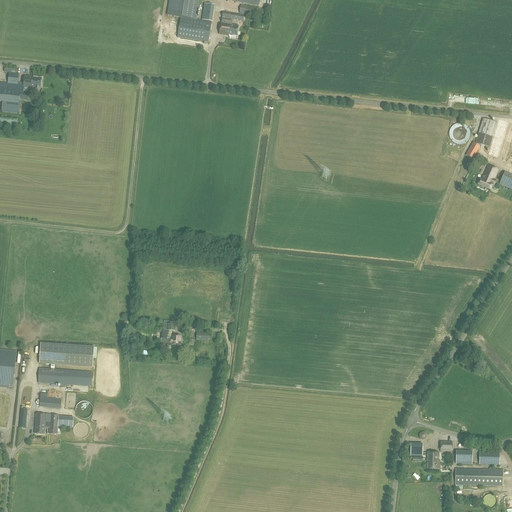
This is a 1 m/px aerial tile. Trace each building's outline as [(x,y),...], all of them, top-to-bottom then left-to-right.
[(196,20),(198,0),(170,0),(168,16),(180,18),(177,38),(208,43),(211,23),(196,20)] [(214,6),(204,4),(202,20),(212,22),(214,6)] [(267,10),(241,5),(239,13),(266,19),(267,10)] [(228,36),(229,35),(237,36),(239,26),(231,25),(232,20),(243,22),(243,19),(244,15),(223,12),(219,35),(228,36)] [(33,88),(30,88),(29,94),(23,93),(24,88),(23,87),(23,83),(21,82),(20,84),(18,84),(19,74),(15,73),(16,69),(5,68),(4,72),(9,73),(8,83),(0,82),(0,85),(0,101),(2,102),(1,112),(18,114),(20,99),(34,101),(35,95),(32,94),(33,88)] [(24,88),(30,88),(33,88),(34,88),(34,91),(40,92),(42,78),(24,75),(23,83),(23,87),(24,88)] [(0,127),(16,129),(17,118),(0,116),(0,127)] [(483,119),(479,133),(492,137),(497,123),(483,119)] [(460,123),(458,124),(456,124),(454,125),(453,126),(451,128),(450,129),(449,131),(449,133),(449,135),(450,137),(450,139),(452,141),(453,142),(455,143),(457,144),(459,145),(461,144),(463,144),(465,143),(467,142),(468,140),(469,139),(470,137),(470,135),(470,132),(470,130),(469,129),(467,127),(466,125),(464,124),(462,124),(460,123)] [(492,137),(479,133),(476,143),(490,147),(492,137)] [(473,159),(480,147),(473,143),(466,155),(473,159)] [(488,165),(482,181),(480,180),(478,184),(490,190),(492,185),(494,186),(496,181),(494,180),(499,170),(488,165)] [(511,189),(511,175),(505,172),(499,184),(511,189)] [(162,330),(160,342),(158,342),(158,347),(161,347),(161,348),(171,349),(171,345),(181,346),(182,336),(173,335),(172,340),(170,339),(170,338),(167,337),(167,334),(168,335),(169,330),(175,331),(176,323),(171,322),(171,321),(164,321),(163,330),(162,330)] [(39,363),(93,367),(94,347),(41,343),(39,363)] [(0,349),(0,386),(13,388),(18,352),(0,349)] [(39,368),(38,383),(92,387),(93,372),(39,368)] [(41,394),(39,407),(61,409),(62,399),(48,398),(48,394),(41,394)] [(77,415),(78,417),(81,418),(84,419),(86,419),(89,418),(91,415),(93,413),(93,411),(93,408),(92,405),(89,403),(87,402),(85,401),(83,401),(80,402),(78,404),(77,405),(76,408),(75,411),(76,413),(77,415)] [(27,409),(21,409),(19,427),(26,428),(27,409)] [(45,428),(50,428),(49,434),(57,434),(58,427),(58,416),(58,415),(50,415),(50,423),(45,422),(46,414),(36,414),(35,434),(45,435),(45,428)] [(73,418),(58,416),(58,427),(72,428),(73,418)] [(441,452),(452,452),(452,441),(441,441),(441,452)] [(423,456),(423,446),(411,446),(410,456),(423,456)] [(456,451),(456,464),(472,465),(473,452),(456,451)] [(440,461),(439,461),(439,453),(427,453),(427,469),(440,470),(440,461)] [(480,455),(479,465),(499,465),(500,455),(480,455)] [(495,470),(490,470),(484,469),(456,469),(456,472),(455,485),(503,487),(503,472),(503,470),(495,470)] [(486,496),(485,497),(484,498),(483,499),(483,501),(483,503),(483,504),(484,506),(485,507),(486,508),(488,509),(489,509),(491,509),(493,509),(494,508),(495,507),(496,505),(497,504),(497,502),(497,500),(496,499),(496,497),(494,496),(493,495),(491,495),(490,495),(488,495),(486,496)]
